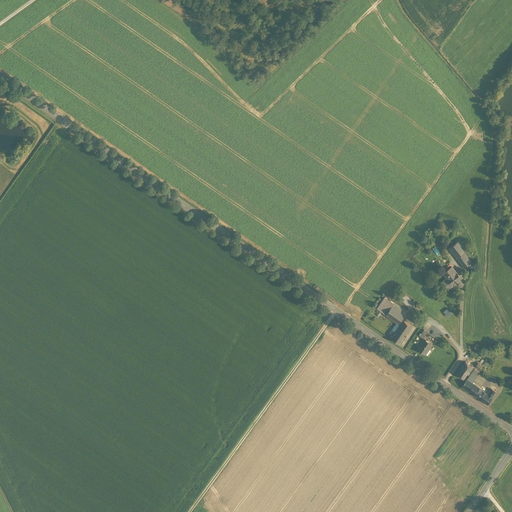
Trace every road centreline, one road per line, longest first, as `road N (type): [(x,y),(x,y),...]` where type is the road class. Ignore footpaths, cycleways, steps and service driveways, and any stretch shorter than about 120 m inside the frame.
road 1 (secondary): [(0,73),(511,432)]
road 2 (track): [(336,310),(189,511)]
